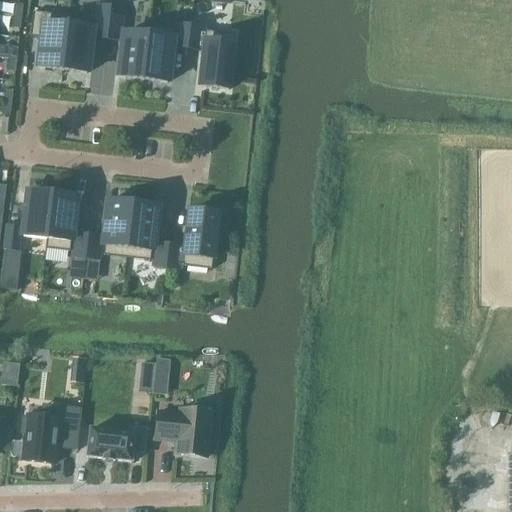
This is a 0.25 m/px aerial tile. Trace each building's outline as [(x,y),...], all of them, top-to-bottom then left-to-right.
[(99,2),(95,40),(107,41),(110,16),(112,3),(111,3),(99,2)] [(15,5),(13,17),(22,18),(23,6),(15,5)] [(39,69),(63,72),(69,16),(33,12),(28,54),(40,55),(39,69)] [(70,16),(69,16),(63,72),(87,75),(92,28),(69,26),(70,16)] [(110,16),(107,41),(119,43),(122,18),(110,16)] [(20,30),(22,18),(13,17),(12,29),(20,30)] [(150,25),(143,81),(167,84),(171,48),(175,48),(175,49),(187,51),(190,26),(178,24),(178,29),(150,25)] [(119,78),(143,81),(150,25),(149,25),(148,35),(124,32),(119,78)] [(190,26),(187,51),(200,52),(200,51),(204,51),(199,88),(228,91),(235,35),(202,32),(203,27),(190,26)] [(10,47),(8,60),(17,61),(18,49),(10,47)] [(7,72),(15,73),(17,61),(8,60),(7,72)] [(5,90),(3,102),(12,103),(13,91),(5,90)] [(10,115),(12,103),(3,102),(2,114),(10,115)] [(8,119),(0,118),(0,134),(6,134),(8,119)] [(47,250),(53,195),(29,193),(24,238),(47,241),(46,250),(47,250)] [(77,198),(53,195),(47,250),(71,253),(77,198)] [(102,257),(126,260),(133,205),(109,202),(102,257)] [(157,208),(133,205),(126,260),(150,262),(157,208)] [(169,245),(166,269),(178,271),(179,266),(212,270),(218,215),(189,211),(185,248),(181,247),(181,246),(169,245)] [(8,226),(5,251),(6,251),(17,253),(20,228),(8,226)] [(74,259),(86,261),(89,241),(76,240),(74,259)] [(101,243),(89,241),(86,261),(99,262),(101,243)] [(154,268),(166,269),(169,245),(157,243),(154,268)] [(6,251),(1,290),(16,291),(21,253),(17,253),(6,251)] [(74,360),(73,370),(85,371),(86,361),(74,360)] [(157,361),(155,372),(169,373),(170,362),(157,361)] [(153,378),(155,366),(142,365),(140,377),(153,378)] [(56,444),(78,446),(82,410),(81,410),(81,411),(59,408),(57,420),(41,418),(28,417),(28,419),(22,418),(20,435),(26,436),(23,462),(54,465),(56,450),(56,444)] [(174,456),(206,459),(211,416),(179,413),(178,417),(158,415),(155,441),(176,443),(174,456)] [(86,459),(88,459),(88,458),(102,460),(102,462),(103,462),(104,462),(105,460),(112,461),(112,463),(113,463),(114,463),(115,462),(129,463),(129,464),(131,464),(131,462),(132,454),(144,455),(147,430),(133,428),(132,435),(89,430),(86,457),(86,459)] [(451,496),(451,508),(472,507),(471,496),(451,496)]
